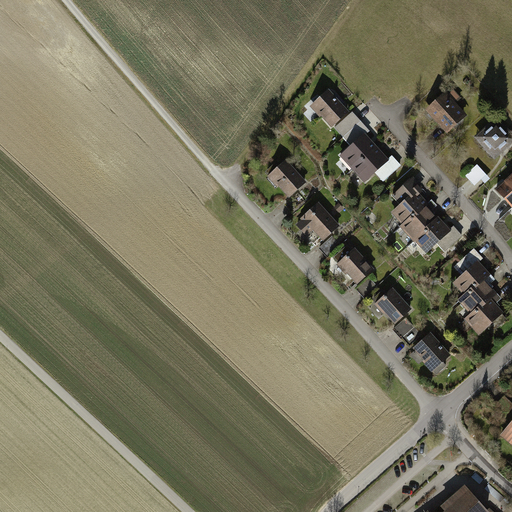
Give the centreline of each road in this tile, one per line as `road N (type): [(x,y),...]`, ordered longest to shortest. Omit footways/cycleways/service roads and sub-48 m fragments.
road 1 (residential): [(439,414),(225,184)]
road 2 (unclassified): [(0,335),(188,511)]
road 3 (track): [(225,184),(71,0)]
road 4 (residential): [(511,259),(389,119)]
road 5 (residential): [(330,511),(439,414)]
